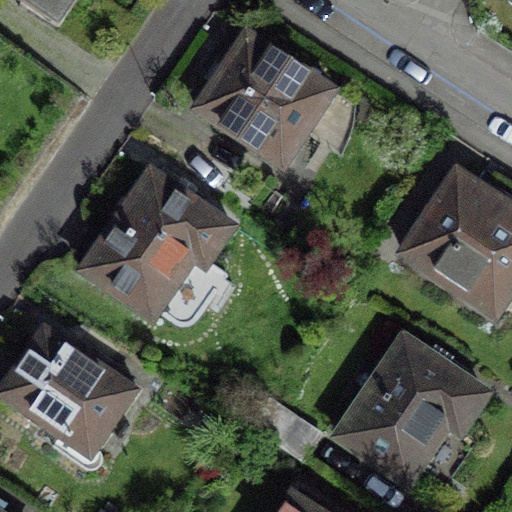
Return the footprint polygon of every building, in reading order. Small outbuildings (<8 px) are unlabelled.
[(15,0),(77,39),(100,0),(15,0)] [(358,92),(266,30),(207,117),(299,179),(358,92)] [(511,190),(475,164),(410,255),(511,335),(511,190)] [(252,228),(160,165),(86,273),(177,335),(252,228)] [(161,391),(58,321),(9,392),(112,462),(161,391)] [(511,400),(411,334),(339,442),(439,508),(511,400)] [(341,456),(311,433),(295,455),(325,477),(341,456)] [(343,511),(308,485),(287,511),(343,511)] [(18,511),(0,498),(0,511),(18,511)]
